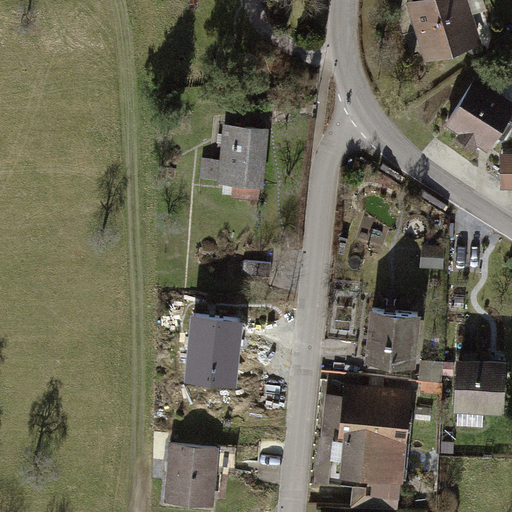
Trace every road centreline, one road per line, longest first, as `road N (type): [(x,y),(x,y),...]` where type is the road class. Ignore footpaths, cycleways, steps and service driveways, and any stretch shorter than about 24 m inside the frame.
road 1 (residential): [(359,102),(329,151),(280,511)]
road 2 (tertiary): [(511,229),(439,183),(359,102)]
